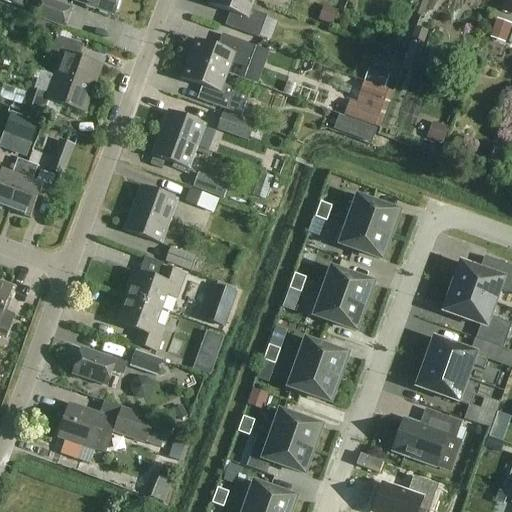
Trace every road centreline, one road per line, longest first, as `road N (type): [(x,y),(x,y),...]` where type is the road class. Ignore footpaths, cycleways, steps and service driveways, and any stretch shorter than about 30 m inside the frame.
road 1 (residential): [(329,511),(436,214),(511,241)]
road 2 (unclassified): [(67,273),(167,0)]
road 3 (unclassified): [(0,459),(67,273)]
